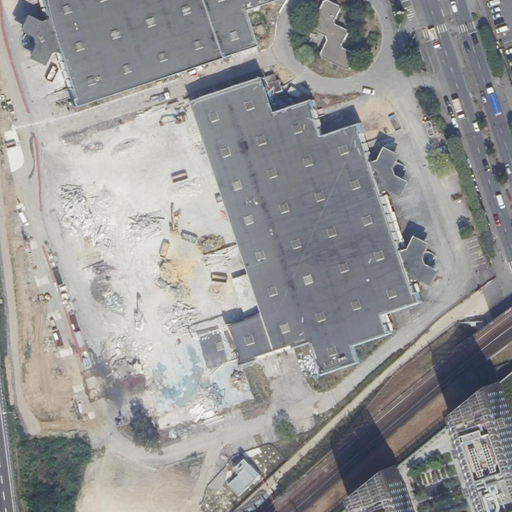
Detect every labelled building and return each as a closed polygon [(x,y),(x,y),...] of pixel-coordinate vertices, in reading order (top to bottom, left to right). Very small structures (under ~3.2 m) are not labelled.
[(349,29),(335,23),(342,5),(329,0),(323,0),(312,28),(329,36),(320,56),(350,69),(357,52),(342,46),(349,29)] [(479,238),(464,243),(470,261),(485,256),(479,238)] [(511,511),(511,370),(455,417),(486,511),(511,511)] [(406,511),(392,468),(353,499),(356,511),(406,511)] [(122,491),(88,482),(80,511),(189,511),(172,508),(178,486),(164,482),(155,473),(151,471),(146,476),(127,471),(122,491)]
